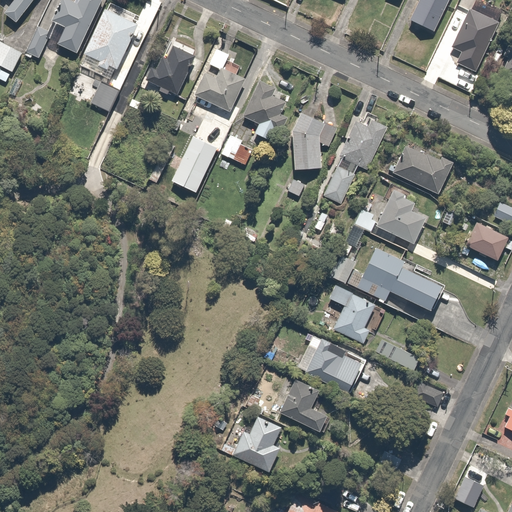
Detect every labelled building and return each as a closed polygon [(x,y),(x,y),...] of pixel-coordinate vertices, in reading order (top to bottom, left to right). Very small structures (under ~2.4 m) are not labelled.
[(14,0),(15,0),(6,12),(19,21),(34,0),(14,0)] [(80,53),(105,0),(81,0),(80,4),(71,0),(61,0),(53,18),(68,25),(59,43),(80,53)] [(436,31),(451,0),(419,0),(411,19),(436,31)] [(143,16),(110,1),(80,65),(113,80),(143,16)] [(479,75),(503,22),(471,7),(452,47),(461,51),(456,64),(479,75)] [(54,30),(40,24),(28,52),(43,58),(54,30)] [(1,41),(0,42),(0,66),(2,67),(0,71),(0,77),(9,82),(24,53),(1,41)] [(197,82),(207,60),(176,46),(170,60),(164,57),(159,69),(155,67),(149,81),(181,96),(189,79),(197,82)] [(231,111),(248,79),(224,67),(231,54),(220,48),(210,66),(219,70),(215,78),(205,73),(195,93),(231,111)] [(125,88),(104,78),(92,103),(110,111),(101,132),(112,136),(121,114),(114,111),(125,88)] [(255,133),(269,140),(273,132),(278,135),(287,117),(280,114),(287,99),(274,93),(277,87),(261,79),(243,116),(260,124),(255,133)] [(327,122),(302,113),(297,127),(298,168),(324,168),(323,133),(327,122)] [(369,168),(390,124),(374,117),(370,126),(357,120),(341,154),(343,155),(361,164),(369,168)] [(232,134),(223,153),(245,164),(254,145),(232,134)] [(198,191),(219,147),(195,135),(174,179),(198,191)] [(404,142),(390,170),(442,194),(459,159),(446,153),(443,160),(404,142)] [(361,164),(343,155),(325,194),(343,203),(361,164)] [(311,185),(296,177),(288,191),(303,199),(311,185)] [(419,196),(390,183),(376,214),(363,208),(355,224),(394,242),(397,236),(418,246),(432,216),(414,207),(419,196)] [(511,204),(501,200),(494,215),(511,224),(511,204)] [(507,236),(472,222),(467,234),(502,248),(507,236)] [(448,282),(379,249),(367,273),(356,268),(349,281),(388,300),(394,289),(435,308),(448,282)] [(378,302),(338,284),(331,298),(345,305),(333,329),(367,344),(374,329),(367,325),(378,302)] [(314,333),(299,369),(351,392),(367,356),(314,333)] [(399,344),(383,337),(377,352),(393,358),(399,344)] [(296,377),(279,412),(327,434),(335,415),(321,408),(328,392),(296,377)] [(446,390),(422,380),(416,397),(440,407),(446,390)] [(511,394),(511,396),(511,407),(511,408),(507,405),(501,415),(508,419),(504,427),(511,431),(511,394)] [(224,439),(220,448),(273,473),(284,449),(276,445),(285,426),(261,414),(252,433),(246,430),(238,446),(224,439)] [(408,457),(386,447),(377,468),(399,477),(408,457)] [(343,511),(344,511),(288,483),(278,502),(290,508),(288,511),(343,511)] [(511,511),(511,501),(506,511),(489,511),(481,508),(478,511),(511,511)]
